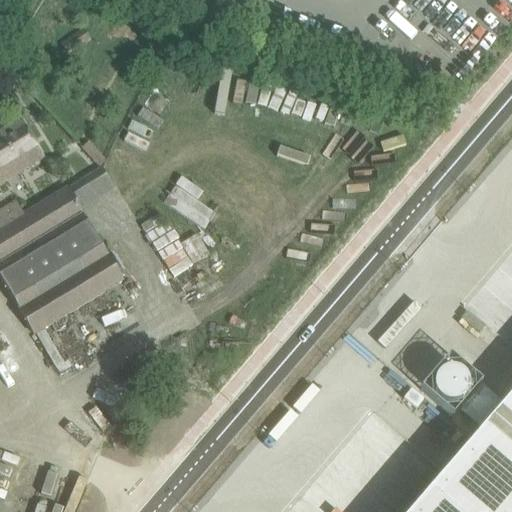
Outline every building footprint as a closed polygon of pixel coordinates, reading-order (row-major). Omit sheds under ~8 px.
[(214,125),(238,79),(225,73),(202,118),(214,125)] [(0,131),(0,177),(17,167),(21,173),(44,158),(20,119),(0,131)] [(122,282),(79,211),(115,190),(102,169),(67,191),(24,217),(15,202),(0,211),(0,279),(34,336),(122,282)] [(215,213),(195,202),(202,190),(176,176),(160,205),(206,230),(215,213)] [(433,385),(433,389),(434,392),(435,396),(437,399),(440,401),(443,403),(446,404),(450,405),(454,404),(457,403),(460,402),(463,399),(465,396),(467,393),(468,389),(467,385),(466,381),(465,378),(462,375),(459,373),(456,371),(452,370),(448,370),(444,371),(441,373),(438,376),(436,378),(434,382),(433,385)] [(511,511),(511,394),(503,405),(482,387),(460,412),(481,431),(410,511),(511,511)]
